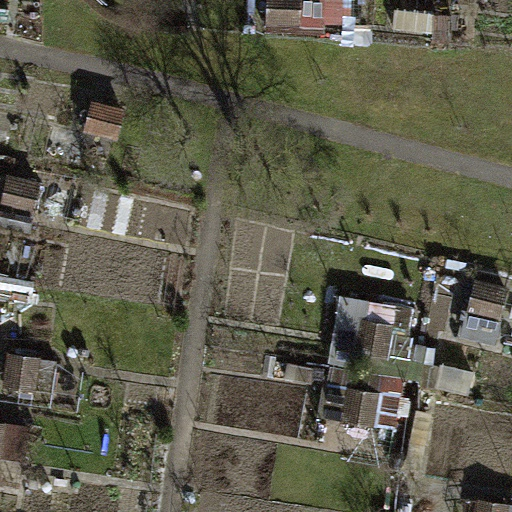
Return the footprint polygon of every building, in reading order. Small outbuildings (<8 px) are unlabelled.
[(270,0),(270,21),(302,21),(302,0),(270,0)] [(453,37),(454,9),(396,6),(394,34),(453,37)] [(121,135),(126,104),(96,100),(91,131),(121,135)] [(38,210),(44,179),(8,172),(2,203),(38,210)] [(497,345),(511,285),(475,277),(461,337),(497,345)] [(320,412),(397,424),(408,356),(391,353),(397,320),(369,315),(371,299),(339,294),(320,412)] [(6,382),(56,389),(61,355),(10,348),(6,382)] [(472,391),(476,369),(427,359),(423,382),(472,391)] [(0,452),(29,456),(34,422),(0,417),(0,452)] [(89,460),(95,430),(53,422),(47,452),(89,460)] [(511,511),(511,498),(479,495),(476,511),(511,511)]
